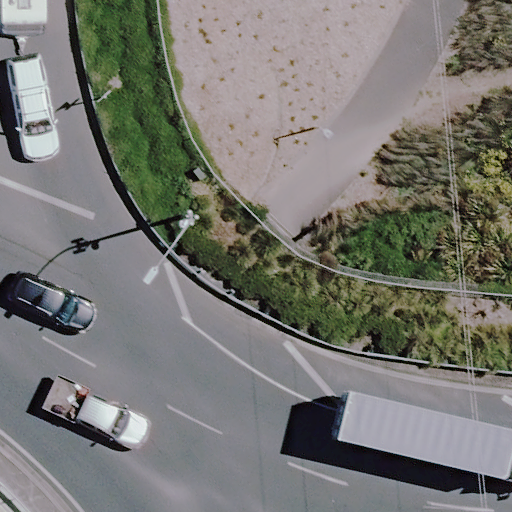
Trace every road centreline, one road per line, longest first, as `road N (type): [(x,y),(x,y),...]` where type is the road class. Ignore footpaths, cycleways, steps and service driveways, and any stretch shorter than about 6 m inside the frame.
road 1 (secondary): [(182,463),(511,511)]
road 2 (primary): [(2,299),(99,373),(182,463)]
